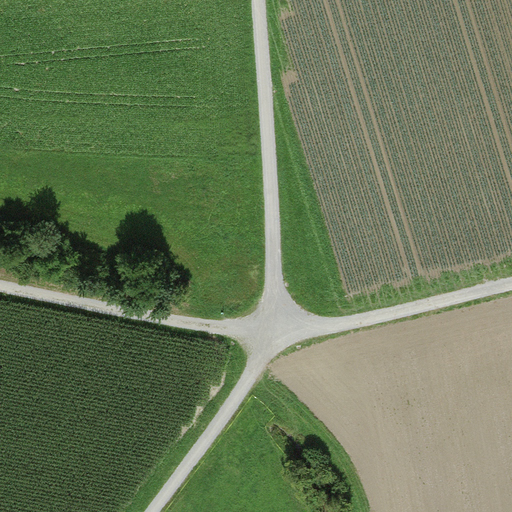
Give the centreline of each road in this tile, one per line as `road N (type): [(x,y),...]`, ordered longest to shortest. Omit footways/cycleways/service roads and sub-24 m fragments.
road 1 (unclassified): [(259,0),(276,343),(511,286)]
road 2 (track): [(154,511),(276,343),(0,289)]
